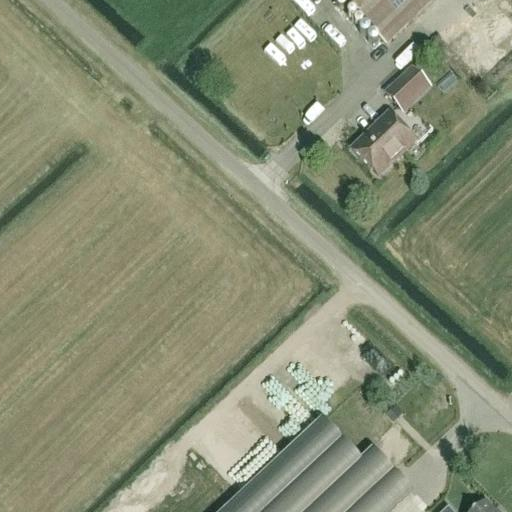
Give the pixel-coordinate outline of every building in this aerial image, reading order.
[(310,0),(308,0),(300,7),(318,28),(328,19),(310,0)] [(434,0),(339,0),(386,47),(434,0)] [(469,70),(511,29),(511,26),(491,4),(446,46),(469,70)] [(199,54),(204,66),(223,59),(219,46),(199,54)] [(440,66),(430,78),(445,89),(454,77),(440,66)] [(420,81),(412,72),(385,97),(399,112),(413,99),(407,93),(420,81)] [(362,142),(351,152),(378,179),(414,144),(388,117),(370,134),(371,135),(363,142),(362,142)] [(343,361),(349,355),(351,357),(352,356),(339,342),(351,331),(337,316),(318,333),(343,361)] [(328,400),(345,380),(304,344),(287,363),(328,400)] [(380,390),(393,373),(375,359),(362,376),(380,390)] [(227,511),(391,511),(410,494),(372,454),(361,465),(322,424),(227,511)] [(479,443),(474,449),(478,453),(483,447),(479,443)] [(493,511),(485,503),(475,511),(493,511)]
